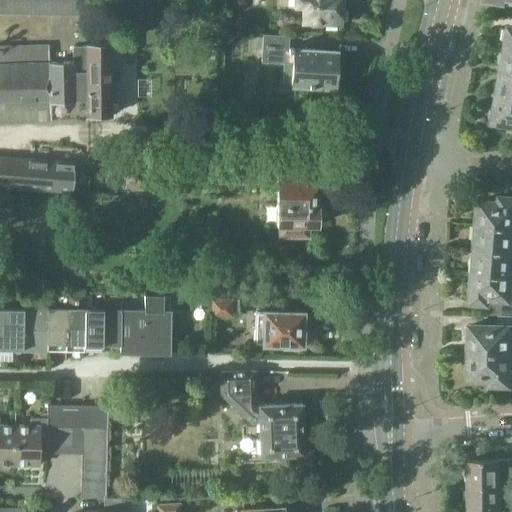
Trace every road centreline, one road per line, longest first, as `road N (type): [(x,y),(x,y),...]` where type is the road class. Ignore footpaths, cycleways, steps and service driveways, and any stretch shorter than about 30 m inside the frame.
road 1 (tertiary): [(390,432),(403,161)]
road 2 (tertiary): [(403,161),(440,0)]
road 3 (residential): [(390,432),(511,423)]
